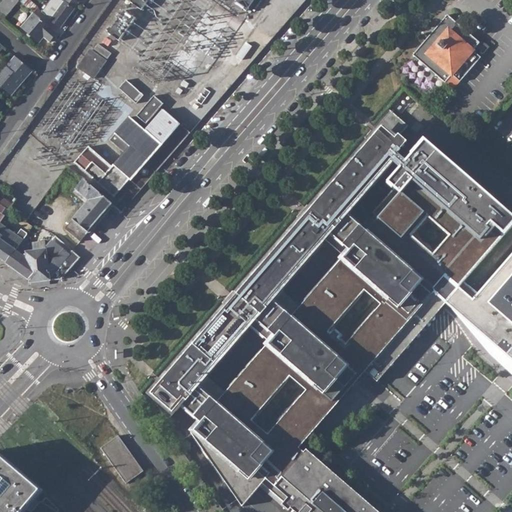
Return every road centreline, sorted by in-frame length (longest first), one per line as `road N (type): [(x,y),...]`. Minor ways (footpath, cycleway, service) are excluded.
road 1 (primary): [(98,322),(371,0)]
road 2 (primary): [(342,0),(102,283),(79,299)]
road 3 (residential): [(83,353),(197,511)]
